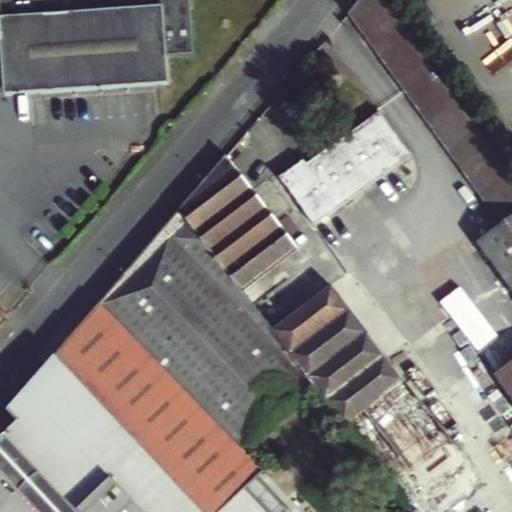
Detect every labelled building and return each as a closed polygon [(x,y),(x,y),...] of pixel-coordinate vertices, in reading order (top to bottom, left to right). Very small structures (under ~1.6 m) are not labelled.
[(0,0),(0,92),(6,92),(6,97),(171,87),(169,59),(196,58),(192,0),(0,0)] [(511,176),(383,0),(361,0),(348,15),(504,226),(482,242),(511,282),(511,176)] [(322,46),(310,59),(315,63),(319,59),(321,62),(325,57),(322,46)] [(382,108),(357,127),(390,171),(415,153),(382,108)] [(335,143),(347,159),(368,187),(390,171),(357,127),(335,143)] [(335,143),(313,159),(326,175),(347,159),(335,143)] [(319,223),(368,187),(347,159),(326,175),(313,159),(310,161),(307,157),(283,175),(319,223)] [(300,248),(219,166),(56,355),(208,511),(221,511),(265,472),(245,451),(312,382),(411,511),(437,511),(482,478),(332,283),(272,330),(244,291),(300,248)] [(511,324),(486,343),(501,364),(494,369),(511,394),(511,324)] [(22,419),(0,439),(0,511),(302,511),(265,472),(221,511),(208,511),(56,355),(11,408),(22,419)]
